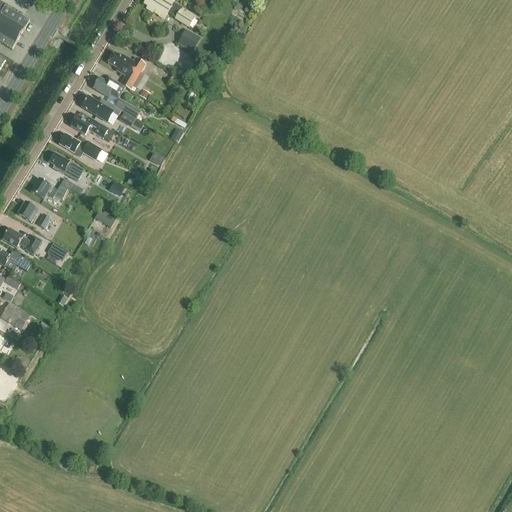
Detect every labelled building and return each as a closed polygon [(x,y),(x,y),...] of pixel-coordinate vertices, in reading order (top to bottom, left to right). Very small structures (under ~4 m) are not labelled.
[(164,20),(168,15),(175,19),(174,20),(189,29),(196,17),(182,8),(182,9),(174,4),(176,0),(175,0),(147,0),(145,5),(148,7),(147,9),(164,20)] [(0,4),(0,35),(16,45),(30,22),(0,4)] [(192,54),(200,39),(186,31),(177,45),(192,54)] [(0,44),(13,51),(16,45),(0,35),(0,44)] [(146,66),(136,60),(134,63),(124,57),(122,59),(115,55),(109,65),(119,71),(117,73),(125,78),(121,86),(131,92),(146,66)] [(184,79),(188,73),(181,69),(177,76),(184,79)] [(109,79),(106,83),(100,79),(93,89),(108,98),(109,95),(118,100),(125,89),(109,79)] [(102,101),(101,101),(99,105),(88,99),(82,109),(107,124),(113,114),(118,117),(121,112),(102,101)] [(115,108),(136,121),(141,113),(120,100),(115,108)] [(135,121),(124,114),(120,121),(131,127),(135,121)] [(88,132),(94,136),(102,141),(108,131),(105,129),(104,130),(100,127),(101,126),(90,119),(87,124),(77,117),(74,122),(72,122),(71,124),(72,126),(71,127),(85,136),(88,132)] [(80,158),(83,155),(83,154),(96,162),(101,152),(88,145),(89,144),(79,138),(76,143),(65,136),(60,146),(80,158)] [(71,163),(54,154),(49,164),(53,166),(52,168),(57,171),(57,172),(63,176),(64,175),(77,182),(83,171),(70,164),(71,163)] [(154,155),(150,162),(160,168),(164,160),(154,155)] [(150,187),(153,180),(143,175),(140,182),(150,187)] [(62,201),(68,190),(60,186),(59,185),(56,191),(51,188),(51,187),(39,180),(31,193),(44,201),(48,193),(62,201)] [(68,190),(69,191),(73,185),(64,180),(60,186),(68,190)] [(30,224),(38,211),(25,204),(18,216),(30,224)] [(94,219),(110,229),(116,220),(100,210),(94,219)] [(37,226),(44,230),(50,220),(43,216),(37,226)] [(34,255),(41,243),(33,238),(30,243),(9,231),(3,241),(17,249),(19,245),(26,249),(25,250),(34,255)] [(52,245),(49,250),(60,257),(63,252),(52,245)] [(0,251),(0,265),(4,268),(4,267),(13,273),(16,267),(25,273),(31,264),(12,253),(9,257),(0,251)] [(4,283),(17,291),(21,284),(9,276),(4,283)] [(0,294),(0,299),(6,302),(10,294),(2,290),(0,294)] [(10,304),(1,318),(20,331),(30,317),(10,304)]
